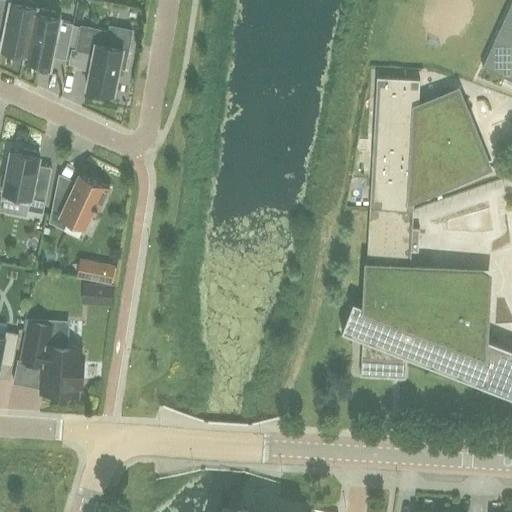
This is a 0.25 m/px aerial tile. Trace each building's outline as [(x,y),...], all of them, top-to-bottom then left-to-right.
[(25,58),(36,1),(28,0),(0,0),(0,21),(6,22),(1,47),(3,48),(2,52),(16,55),(17,51),(25,52),(24,58),(25,58)] [(511,79),(511,0),(481,66),(511,79)] [(37,2),(36,1),(25,58),(38,61),(37,64),(50,67),(54,43),(68,46),(73,23),(59,20),(61,12),(36,8),(37,2)] [(90,92),(108,96),(108,92),(113,93),(118,67),(124,68),(128,50),(122,49),(122,47),(107,44),(110,31),(81,25),(76,49),(93,52),(86,87),(91,88),(90,92)] [(419,78),(376,76),(369,207),(369,208),(413,210),(414,196),(487,167),(456,90),(417,106),(419,78)] [(48,185),(34,182),(39,155),(35,154),(36,150),(22,148),(22,151),(10,149),(5,174),(1,173),(0,178),(0,189),(2,189),(0,198),(28,204),(27,209),(42,212),(48,185)] [(68,195),(55,189),(49,221),(62,227),(67,217),(83,225),(92,207),(94,208),(95,206),(99,208),(109,187),(78,173),(68,195)] [(418,251),(419,227),(412,227),(413,210),(369,208),(369,207),(363,305),(352,300),(341,330),(361,338),(361,357),(360,374),(393,376),(400,376),(404,377),(405,359),(405,355),(485,386),(511,396),(511,347),(483,337),(487,271),(409,266),(410,250),(418,251)] [(112,268),(103,266),(100,282),(109,284),(112,268)] [(109,304),(113,286),(104,285),(100,302),(109,304)] [(65,345),(67,321),(29,319),(21,360),(43,364),(41,392),(49,392),(48,396),(68,398),(69,394),(77,394),(77,386),(81,386),(83,355),(79,354),(80,346),(65,345)] [(0,360),(12,363),(18,333),(5,331),(4,335),(0,334),(0,360)]
